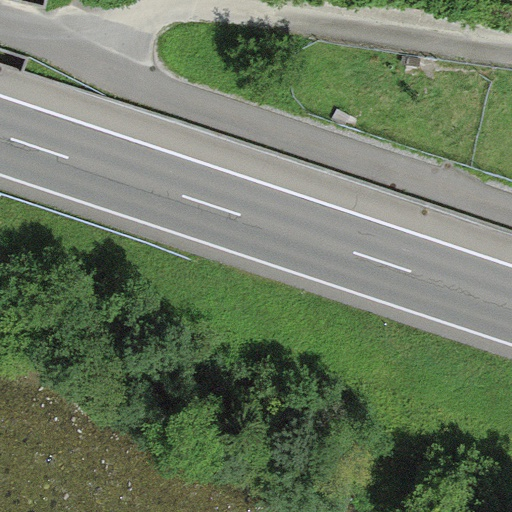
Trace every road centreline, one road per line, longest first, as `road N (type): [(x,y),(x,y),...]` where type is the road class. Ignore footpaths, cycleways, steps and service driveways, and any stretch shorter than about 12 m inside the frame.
road 1 (unclassified): [(511,208),(0,29)]
road 2 (trunk): [(511,305),(0,135)]
